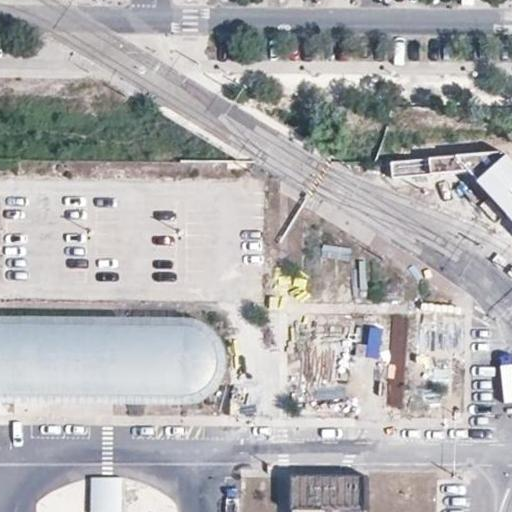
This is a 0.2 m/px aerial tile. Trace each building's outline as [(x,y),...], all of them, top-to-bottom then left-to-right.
[(511,160),(506,154),(476,179),(511,218),(511,160)] [(288,292),(288,396),(352,397),(352,293),(288,292)] [(393,295),(393,399),(457,400),(457,296),(393,295)] [(188,328),(0,326),(0,397),(168,398),(179,399),(188,399),(193,398),(193,397),(196,397),(200,395),(203,394),(206,392),(209,389),(213,385),(215,382),(217,379),(218,374),(220,371),(220,367),(220,363),(220,359),(220,356),(219,353),(217,348),(214,343),(209,337),(203,333),(198,330),(193,329),(188,328)] [(121,511),(122,479),(91,478),(90,511),(121,511)] [(368,511),(369,478),(292,478),(291,511),(368,511)]
